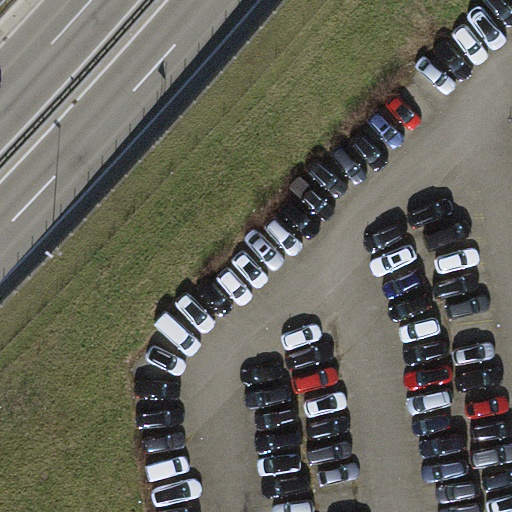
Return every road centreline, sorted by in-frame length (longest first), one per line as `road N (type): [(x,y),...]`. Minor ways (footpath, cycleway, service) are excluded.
road 1 (motorway): [(0,235),(214,0)]
road 2 (motorway): [(93,0),(0,100)]
